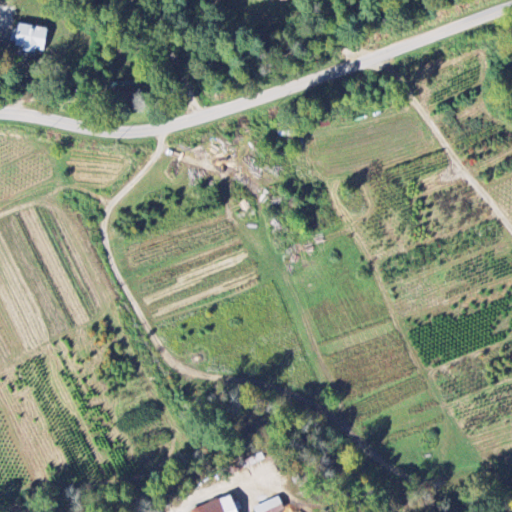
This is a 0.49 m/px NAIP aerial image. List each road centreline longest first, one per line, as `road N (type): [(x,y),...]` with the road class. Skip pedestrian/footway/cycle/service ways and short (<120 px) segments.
road 1 (residential): [(0,112),(122,132),(155,128),(511,6)]
road 2 (residential): [(204,115),(168,47),(124,0)]
